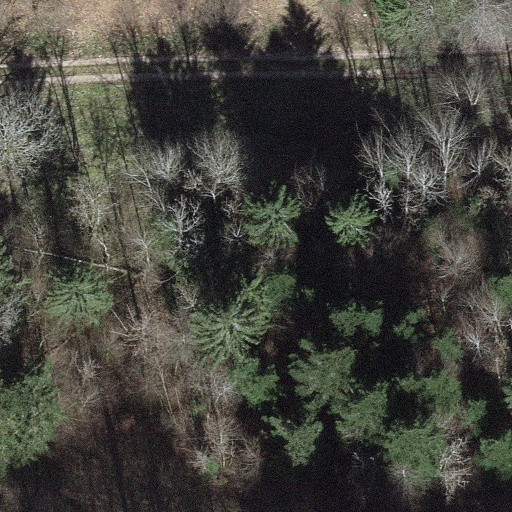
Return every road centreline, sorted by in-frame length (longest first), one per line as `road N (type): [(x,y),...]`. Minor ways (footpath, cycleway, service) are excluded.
road 1 (track): [(0,80),(511,59)]
road 2 (track): [(0,498),(171,511)]
